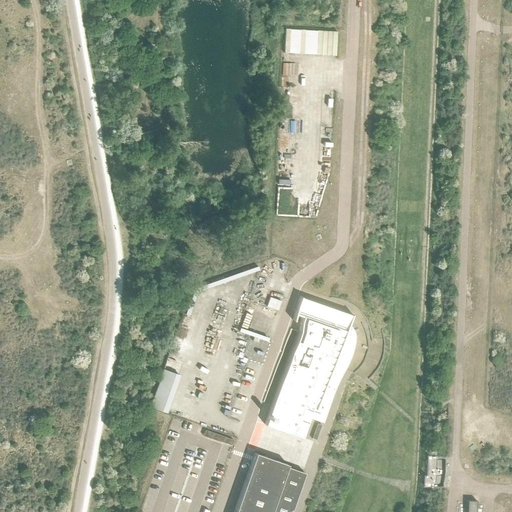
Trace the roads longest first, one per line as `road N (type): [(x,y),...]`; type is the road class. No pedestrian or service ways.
road 1 (unknown): [(69,511),(106,301),(104,247),(61,0)]
road 2 (track): [(405,0),(390,350),(378,391)]
road 3 (track): [(0,254),(29,255),(46,239),(47,150),(33,84),(30,0)]
road 4 (track): [(299,511),(360,340),(347,306),(293,290)]
